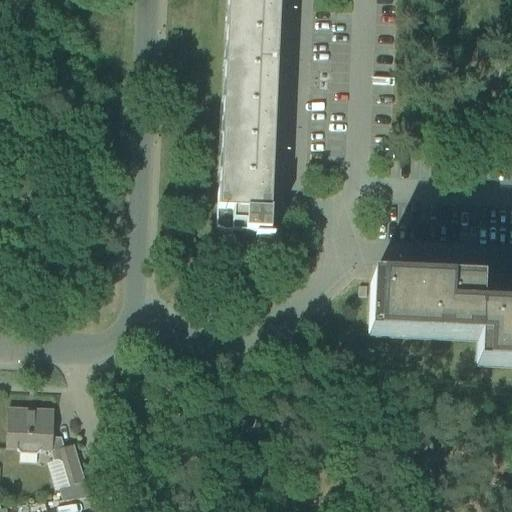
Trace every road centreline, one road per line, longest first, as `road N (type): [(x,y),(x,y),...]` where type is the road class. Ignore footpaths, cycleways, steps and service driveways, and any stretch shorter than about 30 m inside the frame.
road 1 (tertiary): [(134,312),(146,0)]
road 2 (unclassified): [(134,312),(236,350),(320,283),(341,243)]
road 3 (unclassified): [(122,511),(79,389),(99,352)]
